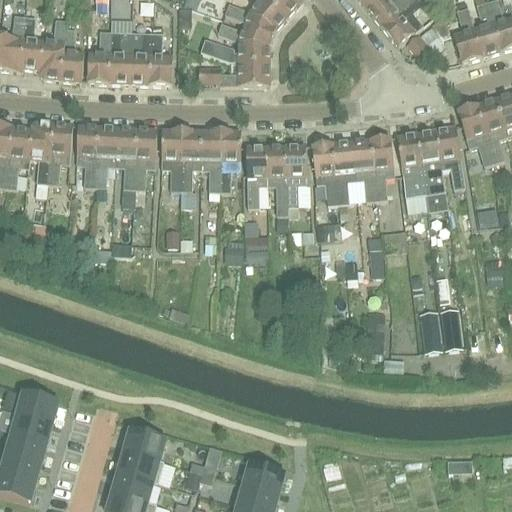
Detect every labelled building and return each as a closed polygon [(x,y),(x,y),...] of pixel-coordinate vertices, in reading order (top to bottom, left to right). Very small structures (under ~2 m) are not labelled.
[(140,0),(137,26),(151,28),(155,1),(149,0),(140,0)] [(268,0),(264,4),(286,23),(303,5),(297,0),(268,0)] [(355,0),(365,12),(379,0),(355,0)] [(402,0),(401,1),(399,0),(379,0),(365,12),(382,32),(417,2),(414,0),(402,0)] [(398,52),(424,31),(412,17),(422,9),(417,2),(382,32),(398,52)] [(271,43),(272,38),(286,23),(264,4),(252,18),(229,9),(225,19),(245,27),(243,33),(271,43)] [(498,4),(487,8),(501,57),(511,53),(511,23),(505,25),(498,4)] [(477,11),(484,32),(476,35),(468,13),(466,13),(472,33),(473,36),(481,63),(501,57),(487,8),(477,11)] [(473,36),(472,33),(466,13),(457,17),(464,39),(453,42),(462,69),(481,63),(473,36)] [(0,75),(5,76),(18,77),(19,74),(21,74),(25,22),(15,21),(13,43),(8,43),(0,42),(0,75)] [(37,23),(25,22),(21,74),(41,76),(44,46),(35,46),(37,23)] [(55,25),(53,47),(44,46),(41,76),(43,76),(43,80),(46,84),(61,86),(64,52),(65,35),(66,25),(55,25)] [(443,28),(427,36),(442,68),(458,60),(443,28)] [(270,67),(270,49),(270,46),(271,43),(243,33),(243,35),(242,36),(222,29),(217,40),(235,46),(234,49),(238,50),(238,55),(205,44),(200,57),(232,68),(238,68),(270,67)] [(65,35),(64,52),(61,86),(81,88),(84,59),(75,58),(76,36),(65,35)] [(109,89),(110,57),(111,38),(100,38),(100,59),(90,59),(88,88),(109,89)] [(131,47),(131,39),(111,38),(110,57),(109,89),(129,89),(131,47)] [(149,90),(151,58),(151,39),(141,39),(141,47),(131,47),(129,89),(149,90)] [(163,40),(151,39),(151,58),(149,90),(172,91),(173,62),(161,62),(163,40)] [(407,50),(421,66),(432,57),(419,40),(407,50)] [(238,79),(221,79),(221,88),(220,88),(220,91),(270,91),(270,67),(238,68),(238,79)] [(221,88),(221,79),(221,73),(199,73),(199,88),(220,88),(221,88)] [(511,99),(494,105),(505,143),(511,140),(511,99)] [(476,111),(494,169),(503,166),(497,145),(505,143),(494,105),(476,111)] [(458,116),(469,154),(478,151),(484,172),(494,169),(476,111),(458,116)] [(0,128),(0,193),(6,194),(11,133),(11,129),(0,128)] [(36,189),(48,190),(53,129),(38,128),(34,131),(33,135),(32,135),(29,166),(38,167),(36,189)] [(53,129),(48,190),(58,191),(60,169),(70,170),(73,131),(53,129)] [(85,193),(96,193),(99,132),(79,131),(77,172),(86,172),(85,193)] [(107,174),(116,174),(118,133),(99,132),(96,193),(106,194),(107,174)] [(18,173),(27,174),(28,174),(29,166),(32,135),(11,133),(6,194),(16,195),(18,173)] [(124,195),(134,195),(137,134),(118,133),(116,174),(125,175),(124,195)] [(137,134),(134,195),(144,196),(145,175),(155,175),(157,135),(137,134)] [(435,137),(441,176),(449,175),(452,195),(464,193),(455,134),(435,137)] [(170,196),(181,196),(183,136),(163,136),(163,175),(170,175),(170,196)] [(202,136),(183,136),(181,196),(191,197),(192,176),(201,176),(202,136)] [(209,197),(220,197),(221,137),(202,136),(201,176),(210,176),(209,197)] [(241,137),(221,137),(220,197),(231,197),(231,177),(239,177),(241,137)] [(425,200),(435,198),(443,197),(440,176),(441,176),(435,137),(416,140),(425,200)] [(406,203),(425,200),(416,140),(396,143),(406,203)] [(370,147),(376,205),(387,204),(385,185),(394,184),(390,145),(370,147)] [(376,205),(370,147),(351,148),(355,187),(364,186),(366,206),(376,205)] [(355,187),(351,148),(332,150),(337,210),(348,209),(346,188),(355,187)] [(337,210),(332,150),(312,152),(316,191),(325,190),(327,211),(337,210)] [(287,222),(287,214),(298,213),(297,192),(306,192),(305,153),(285,154),(287,222)] [(268,212),(267,193),(266,154),(247,155),(248,214),(259,214),(259,212),(268,212)] [(287,222),(285,154),(266,154),(267,193),(276,193),(277,222),(287,222)] [(187,197),(187,213),(203,213),(203,197),(187,197)] [(153,247),(153,220),(139,220),(139,247),(153,247)] [(249,242),(263,241),(263,229),(249,230),(249,242)] [(338,269),(351,267),(350,264),(367,261),(362,231),(351,233),(353,244),(334,247),(338,269)] [(407,236),(386,240),(390,258),(411,254),(407,236)] [(412,249),(432,249),(432,238),(412,238),(412,249)] [(249,245),(250,265),(273,264),(272,244),(249,245)] [(457,316),(442,317),(446,355),(462,353),(457,316)] [(437,318),(421,320),(426,358),(441,356),(437,318)] [(368,357),(369,357),(369,364),(382,364),(383,358),(384,336),(384,334),(384,322),(370,322),(369,333),(368,335),(368,357)] [(511,360),(511,336),(498,337),(499,361),(511,360)] [(385,365),(385,377),(403,378),(404,366),(385,365)] [(14,418),(53,429),(58,408),(20,397),(14,418)] [(94,431),(98,406),(85,403),(81,429),(94,431)] [(53,429),(14,418),(18,420),(13,438),(47,448),(53,429)] [(125,457),(164,468),(164,467),(160,466),(165,445),(131,435),(125,457)] [(47,448),(13,438),(7,458),(42,468),(47,448)] [(158,489),(164,468),(125,457),(119,478),(158,489)] [(2,478),(36,487),(42,468),(7,458),(2,478)] [(204,471),(192,467),(190,475),(201,479),(204,471)] [(346,481),(344,468),(329,471),(331,484),(346,481)] [(240,490),(279,501),(285,479),(251,469),(245,490),(240,489),(240,490)] [(202,479),(213,482),(216,474),(204,471),(202,479)] [(202,479),(190,476),(186,491),(197,494),(202,479)] [(429,476),(415,478),(416,490),(431,488),(429,476)] [(36,487),(2,478),(0,483),(0,499),(30,508),(36,487)] [(113,498),(157,511),(157,510),(148,507),(153,488),(158,490),(158,489),(119,478),(113,498)] [(213,482),(202,479),(200,486),(211,490),(213,482)] [(275,511),(279,501),(240,490),(234,511),(238,511),(275,511)] [(156,511),(157,511),(113,498),(109,511),(156,511)]
